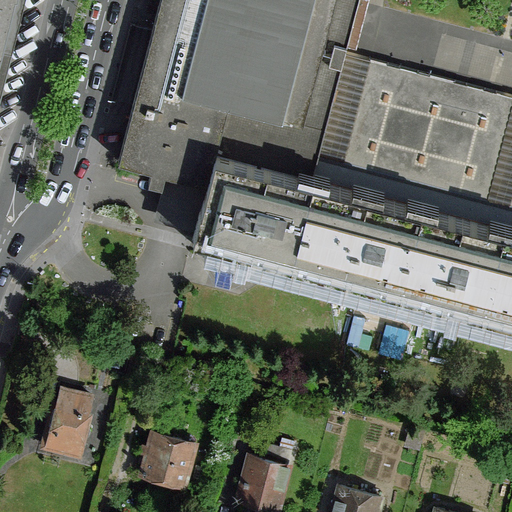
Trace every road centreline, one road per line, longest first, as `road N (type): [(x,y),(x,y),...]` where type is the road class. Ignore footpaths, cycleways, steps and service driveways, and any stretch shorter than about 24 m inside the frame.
road 1 (secondary): [(21,213),(68,175),(112,0)]
road 2 (secondary): [(62,0),(25,150),(21,213)]
